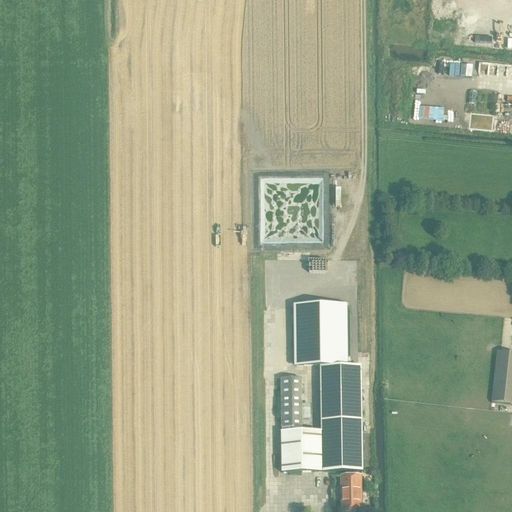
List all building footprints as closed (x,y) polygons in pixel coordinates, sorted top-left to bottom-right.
[(346,307),(295,307),(295,367),(346,366),(346,307)] [(495,387),(493,400),(511,402),(511,351),(499,350),(495,387)] [(301,380),(281,381),(282,429),(302,428),(302,404),(301,380)] [(321,433),(281,433),(282,474),(363,473),(361,392),(320,393),(321,433)] [(361,511),(361,477),(341,477),(341,488),(341,511),(361,511)]
